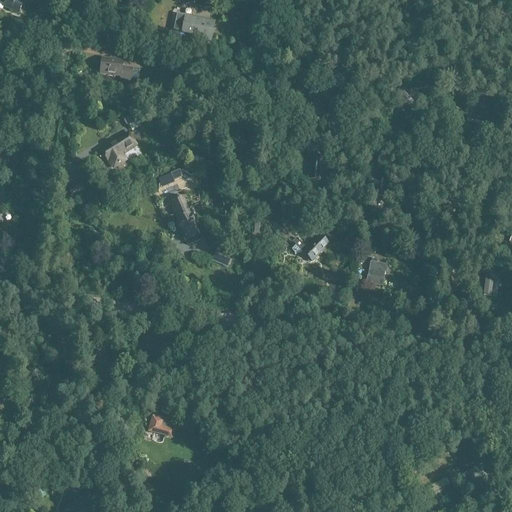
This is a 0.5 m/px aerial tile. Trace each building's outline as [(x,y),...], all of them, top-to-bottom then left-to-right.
[(0,0),(0,2),(5,4),(4,8),(19,14),(23,4),(14,0),(0,0)] [(206,9),(206,6),(207,0),(192,0),(193,1),(197,2),(197,7),(206,9)] [(198,36),(197,39),(210,42),(215,22),(187,16),(187,17),(177,15),(174,31),(183,33),(198,36)] [(151,52),(124,48),(122,62),(149,65),(151,52)] [(101,58),(99,75),(120,77),(120,81),(131,82),(132,79),(138,80),(139,78),(140,72),(139,70),(133,69),(133,68),(121,67),(122,60),(101,58)] [(401,89),(398,105),(413,108),(416,92),(401,89)] [(322,117),(328,110),(324,107),(325,106),(313,95),(310,99),(313,102),(307,109),(312,113),(314,111),(318,114),(322,117)] [(112,121),(116,127),(121,124),(124,129),(138,121),(131,109),(112,121)] [(466,133),(488,135),(490,120),(482,119),(476,118),(476,119),(467,118),(466,133)] [(115,165),(116,168),(122,165),(120,162),(123,161),(119,153),(134,144),(128,134),(100,150),(105,159),(107,158),(112,167),(115,165)] [(320,181),(322,156),(310,155),(309,180),(320,181)] [(179,171),(170,175),(172,181),(182,177),(179,171)] [(373,196),(385,198),(388,179),(376,177),(376,181),(369,180),(367,189),(374,190),(373,196)] [(82,184),(68,189),(72,198),(85,193),(82,184)] [(407,191),(407,213),(418,213),(417,191),(407,191)] [(185,242),(198,237),(183,198),(170,203),(185,242)] [(443,203),(442,203),(443,222),(450,222),(449,203),(448,203),(443,203)] [(255,214),(265,220),(270,211),(267,209),(260,205),(255,214)] [(486,209),(479,210),(480,226),(493,225),(492,219),(486,219),(486,209)] [(26,234),(16,233),(14,245),(25,246),(26,234)] [(306,256),(306,258),(306,259),(310,262),(311,262),(312,262),(321,252),(321,251),(328,244),(319,236),(307,249),(296,239),(292,243),(306,256)] [(218,248),(212,260),(229,267),(234,256),(218,248)] [(370,263),(368,277),(367,277),(366,285),(383,288),(384,280),(382,280),(383,274),(386,274),(388,266),(370,263)] [(498,277),(488,276),(487,298),(497,299),(499,284),(497,284),(498,277)] [(142,342),(151,342),(151,350),(161,351),(162,335),(152,334),(152,335),(143,334),(142,342)] [(58,348),(67,348),(67,338),(58,338),(58,348)] [(108,360),(102,358),(103,352),(94,350),(89,366),(105,371),(108,360)] [(166,423),(162,422),(162,421),(153,419),(150,432),(171,438),(172,431),(164,429),(166,423)] [(444,466),(447,472),(456,467),(453,460),(444,466)] [(482,465),(458,478),(469,498),(493,485),(482,465)] [(446,479),(421,492),(426,503),(452,489),(446,479)] [(92,491),(63,511),(108,511),(112,509),(102,494),(97,498),(92,491)]
